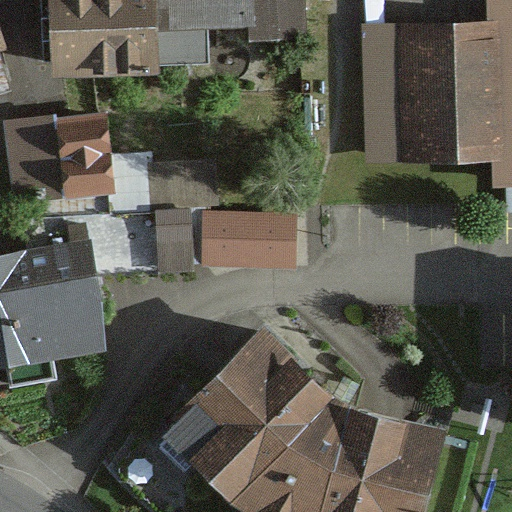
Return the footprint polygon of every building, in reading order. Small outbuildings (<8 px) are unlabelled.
[(73,0),(76,75),(205,72),(204,27),(298,25),(297,0),(73,0)] [(511,0),(502,0),(504,32),(376,37),(381,167),(503,162),(505,195),(511,194),(511,0)] [(0,10),(0,95),(23,89),(0,10)] [(110,125),(17,131),(22,208),(48,206),(49,219),(220,208),(217,170),(114,176),(110,125)] [(163,216),(165,263),(196,261),(193,214),(163,216)] [(300,220),(221,216),(219,264),(298,268),(300,220)] [(97,241),(0,256),(0,350),(19,348),(24,380),(60,375),(57,354),(113,345),(97,241)] [(437,511),(459,433),(360,405),(275,328),(182,430),(268,507),(275,511),(437,511)]
